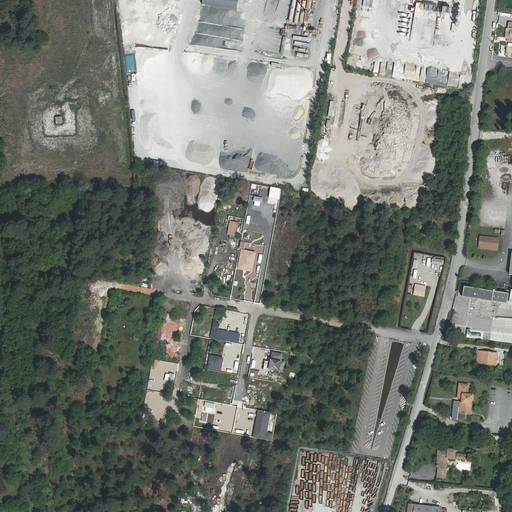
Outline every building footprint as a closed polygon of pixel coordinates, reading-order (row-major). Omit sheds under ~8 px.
[(436,7),(415,3),(413,18),(434,22),(436,7)] [(453,9),(443,7),(442,14),(452,15),(453,9)] [(435,28),(421,27),(420,33),(426,33),(425,44),(433,45),(435,28)] [(191,151),(190,156),(229,166),(235,165),(236,161),(230,159),(229,151),(236,150),(238,146),(243,145),(241,129),(234,129),(228,128),(226,135),(225,129),(222,140),(222,137),(222,136),(220,123),(218,129),(212,128),(213,123),(201,120),(193,151),(191,151)] [(498,238),(480,237),(479,249),(497,251),(498,238)] [(432,265),(439,266),(440,258),(432,258),(432,265)] [(412,295),(424,297),(426,285),(414,283),(412,295)] [(493,290),(464,287),(463,298),(492,301),(493,290)] [(511,316),(494,313),(492,331),(511,334),(511,316)] [(478,350),(476,363),(495,365),(497,353),(478,350)] [(468,405),(471,406),(472,397),(467,397),(468,387),(459,385),(458,400),(461,400),(461,404),(460,404),(459,415),(466,416),(468,405)] [(438,460),(437,460),(436,464),(438,464),(438,473),(445,473),(446,461),(455,461),(456,451),(447,451),(447,452),(437,452),(437,458),(438,458),(438,460)]
